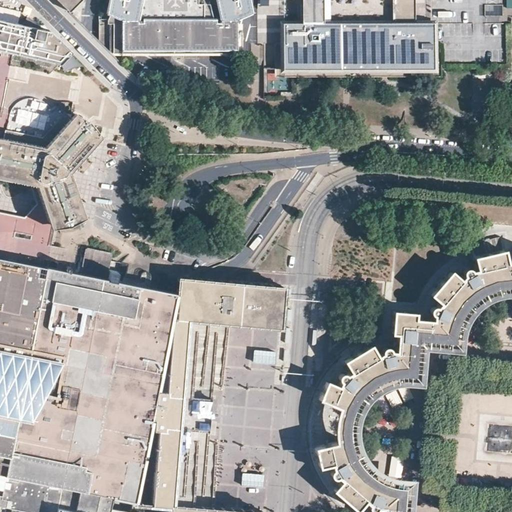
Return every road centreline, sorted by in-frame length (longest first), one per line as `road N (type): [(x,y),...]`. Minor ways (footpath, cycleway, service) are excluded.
road 1 (tertiary): [(115,511),(150,321),(185,190),(215,172),(335,154)]
road 2 (tertiary): [(123,511),(166,327),(246,255),(296,181)]
road 3 (residential): [(139,96),(123,192),(127,217),(142,233),(224,255),(271,194),(296,181)]
road 4 (tertiary): [(139,96),(232,130),(390,143)]
road 5 (tertiary): [(41,0),(139,96)]
road 6 (tertiary): [(390,143),(511,156)]
